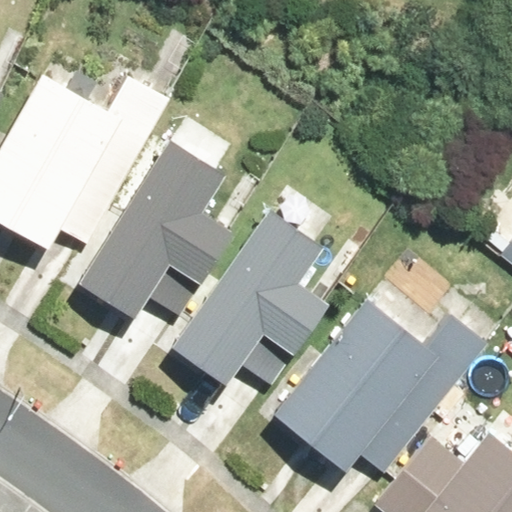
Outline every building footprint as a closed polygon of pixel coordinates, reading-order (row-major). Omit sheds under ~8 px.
[(0,80),(0,32),(0,123),(17,87),(0,80)] [(98,240),(175,94),(137,74),(120,106),(52,70),(0,168),(0,207),(66,242),(74,227),(98,240)] [(216,207),(241,169),(183,132),(91,280),(149,315),(181,264),(216,285),(251,228),(216,207)] [(311,278),(337,239),(279,201),(185,342),(242,380),(275,332),(309,355),(345,300),(311,278)] [(437,337),(376,291),(286,409),(362,467),(371,454),(394,471),(494,340),(456,311),(437,337)] [(511,511),(511,436),(501,428),(432,511),(511,511)]
